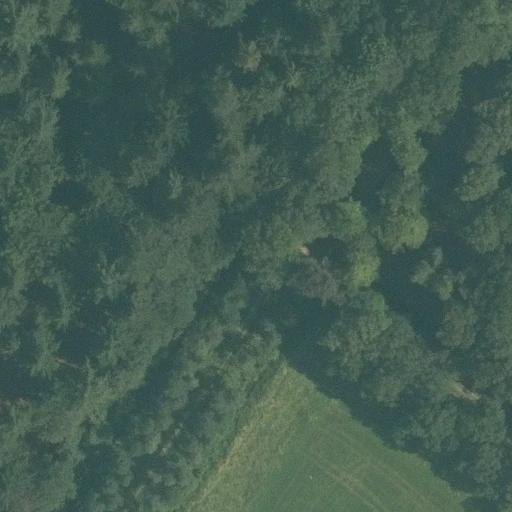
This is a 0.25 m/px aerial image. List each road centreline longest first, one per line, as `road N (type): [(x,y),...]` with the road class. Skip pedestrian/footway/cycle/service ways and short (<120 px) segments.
road 1 (track): [(456,0),(113,511)]
road 2 (track): [(288,246),(511,438)]
